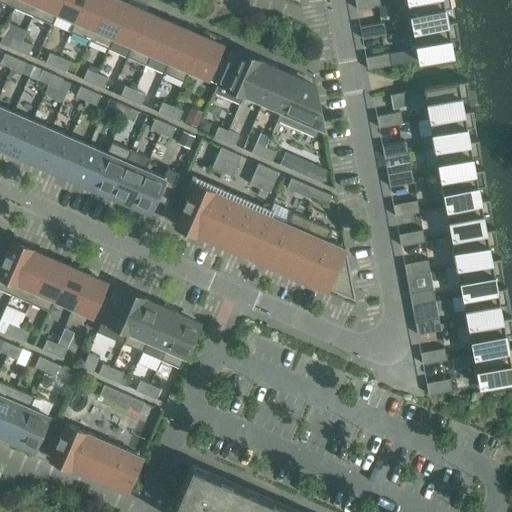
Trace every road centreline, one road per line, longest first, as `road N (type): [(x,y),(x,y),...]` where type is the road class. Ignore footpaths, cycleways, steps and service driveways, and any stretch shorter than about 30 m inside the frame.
road 1 (residential): [(382,352),(0,192)]
road 2 (residential): [(382,352),(395,327),(335,0)]
road 3 (residential): [(154,511),(153,486),(214,340)]
